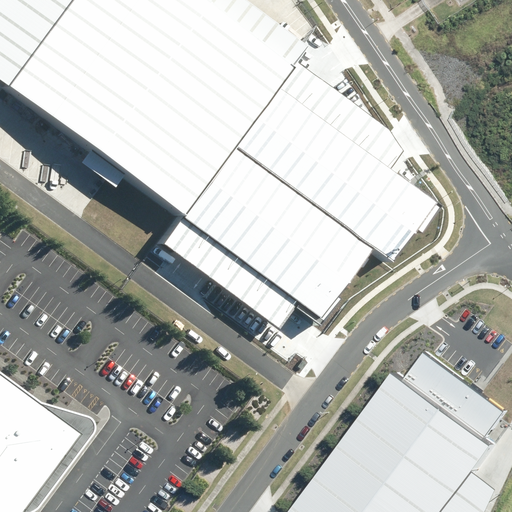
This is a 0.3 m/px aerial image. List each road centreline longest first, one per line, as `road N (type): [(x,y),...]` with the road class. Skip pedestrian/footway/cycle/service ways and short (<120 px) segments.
road 1 (unclassified): [(232,511),(383,318),(502,243)]
road 2 (unclassified): [(502,243),(337,0)]
